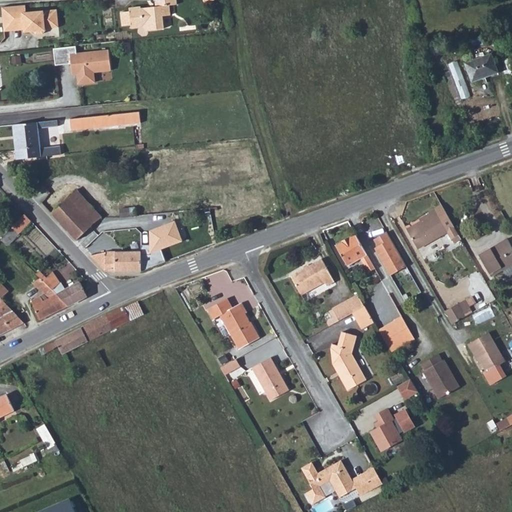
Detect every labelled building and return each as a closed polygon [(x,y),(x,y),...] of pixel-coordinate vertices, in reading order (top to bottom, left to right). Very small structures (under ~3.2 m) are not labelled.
[(28,8),(27,0),(4,2),(6,23),(26,21),(26,25),(26,28),(31,27),(31,25),(35,25),(35,27),(38,29),(45,29),(48,26),(48,24),(60,22),(59,5),(28,8)] [(155,0),(156,1),(156,4),(151,4),(151,2),(136,4),(136,1),(129,1),(129,5),(120,6),(122,19),(131,18),(131,21),(142,20),(147,24),(164,21),(163,11),(171,10),(169,0),(155,0)] [(77,40),(55,43),(57,60),(79,57),(80,68),(85,67),(86,77),(103,75),(102,65),(119,63),(117,43),(78,48),(77,40)] [(474,80),(502,70),(495,51),(467,61),(474,80)] [(75,126),(137,119),(135,108),(74,114),(75,126)] [(60,116),(16,120),(20,154),(64,150),(63,141),(43,143),(41,124),(61,122),(60,116)] [(55,209),(89,245),(110,225),(77,190),(55,209)] [(451,236),(457,232),(437,199),(424,207),(425,210),(402,223),(413,243),(444,225),(451,236)] [(6,234),(13,241),(36,219),(29,211),(6,234)] [(181,243),(172,222),(150,231),(150,254),(181,243)] [(402,261),(383,226),(372,232),(377,239),(374,241),(389,268),(402,261)] [(374,262),(355,229),(335,240),(347,261),(362,253),(369,265),(374,262)] [(511,261),(511,250),(501,232),(473,249),(485,268),(505,256),(507,259),(510,257),(511,261)] [(139,273),(140,254),(114,253),(114,250),(108,250),(96,257),(105,271),(124,272),(139,273)] [(324,253),(311,260),(292,271),(303,290),(327,277),(329,281),(337,276),(324,253)] [(505,260),(507,259),(505,256),(485,268),(486,271),(495,265),(505,260)] [(510,269),(505,260),(495,265),(501,274),(510,269)] [(49,275),(75,300),(79,298),(92,291),(86,278),(72,285),(67,278),(66,278),(59,266),(49,275)] [(36,296),(45,315),(75,300),(49,275),(41,283),(48,290),(36,296)] [(0,278),(0,287),(5,292),(6,294),(13,287),(3,276),(0,278)] [(334,304),(341,316),(354,308),(367,301),(360,289),(334,304)] [(0,333),(29,318),(6,294),(5,292),(2,295),(4,297),(0,300),(0,302),(2,306),(0,307),(0,333)] [(239,346),(260,334),(251,319),(249,321),(248,318),(249,314),(245,308),(246,307),(241,297),(232,302),(226,292),(206,303),(211,313),(218,309),(239,346)] [(461,312),(468,308),(460,295),(453,299),(461,312)] [(449,320),(461,312),(453,299),(441,306),(449,320)] [(369,306),(367,301),(354,308),(360,318),(373,312),(369,306)] [(106,313),(37,348),(40,353),(56,345),(60,352),(128,318),(122,305),(106,313)] [(491,306),(472,315),(477,325),(496,316),(491,306)] [(406,339),(414,334),(400,310),(392,315),(393,318),(406,339)] [(363,324),(376,318),(373,312),(360,318),(363,324)] [(392,347),(406,339),(393,318),(380,325),(392,347)] [(347,324),(357,340),(362,330),(348,323),(347,324)] [(352,349),(357,340),(347,324),(339,341),(333,338),(331,343),(333,360),(338,367),(341,365),(343,370),(340,372),(349,387),(367,376),(352,349)] [(484,367),(502,357),(485,327),(464,340),(468,346),(470,345),(484,367)] [(290,388),(271,354),(253,365),(271,398),(290,388)] [(427,358),(446,392),(456,386),(440,359),(438,360),(434,354),(427,358)] [(220,366),(225,374),(240,365),(235,357),(220,366)] [(436,397),(446,392),(427,358),(419,362),(423,369),(420,370),(436,397)] [(409,376),(396,384),(403,397),(417,389),(409,376)] [(0,414),(14,408),(5,393),(0,395),(0,414)] [(381,416),(384,422),(387,427),(382,429),(376,433),(386,452),(406,440),(403,434),(408,431),(410,433),(419,428),(410,411),(400,416),(404,424),(399,427),(396,422),(398,420),(392,409),(381,416)] [(497,430),(511,420),(511,412),(511,411),(493,421),(497,430)] [(56,450),(41,423),(35,426),(45,445),(47,444),(51,453),(56,450)] [(342,495),(358,486),(354,479),(343,459),(319,472),(313,462),(302,468),(314,489),(307,493),(313,505),(327,497),(320,484),(332,478),(342,495)] [(368,472),(377,488),(386,484),(377,467),(368,472)] [(363,496),(377,488),(368,472),(354,479),(358,486),(363,496)] [(75,511),(71,501),(43,511),(75,511)]
